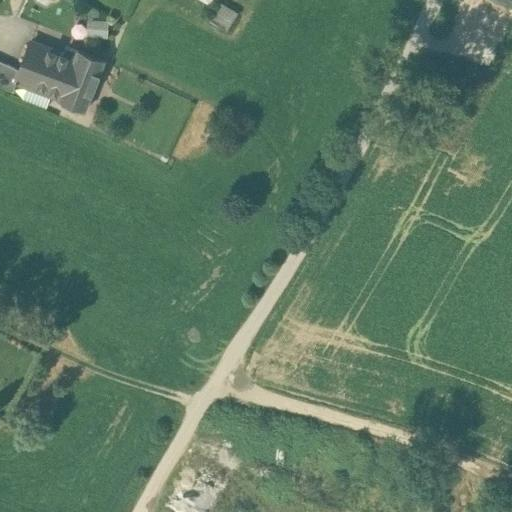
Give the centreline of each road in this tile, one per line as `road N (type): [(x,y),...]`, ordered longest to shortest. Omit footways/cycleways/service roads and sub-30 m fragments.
road 1 (residential): [(439,0),(314,235),(207,395),(148,511)]
road 2 (track): [(207,395),(375,429),(511,487)]
road 3 (track): [(0,321),(95,369),(202,404)]
